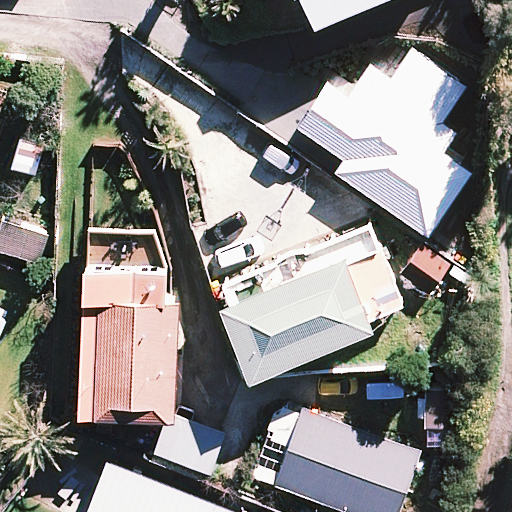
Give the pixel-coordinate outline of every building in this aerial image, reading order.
[(301,0),(307,15),(350,0),(301,0)] [(392,40),(360,50),(370,84),(403,74),(392,40)] [(58,142),(21,131),(11,164),(48,175),(58,142)] [(452,148),(408,141),(399,197),(443,204),(452,148)] [(48,227),(4,215),(0,228),(0,245),(40,257),(48,227)] [(171,224),(91,220),(83,403),(176,407),(181,290),(168,289),(171,224)] [(406,304),(375,222),(222,281),(253,362),(406,304)] [(454,396),(413,381),(402,410),(443,425),(454,396)] [(396,511),(420,444),(304,403),(278,477),(377,511),(396,511)] [(254,511),(109,455),(86,511),(254,511)]
